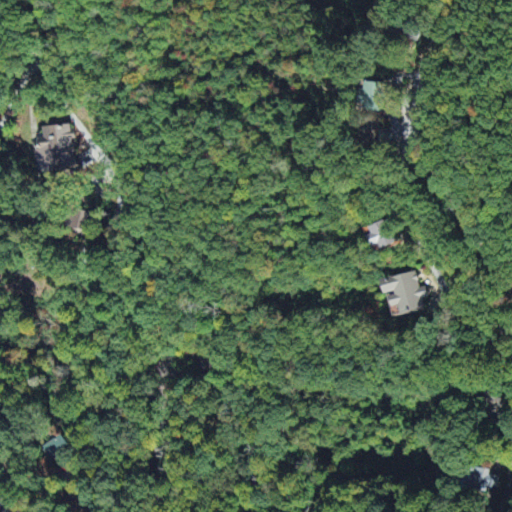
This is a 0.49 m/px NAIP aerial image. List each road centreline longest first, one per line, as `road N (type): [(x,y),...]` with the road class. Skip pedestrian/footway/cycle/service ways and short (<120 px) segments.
road 1 (track): [(440,0),(398,167),(412,343),(484,453)]
road 2 (residential): [(121,380),(89,322),(31,0)]
road 3 (residential): [(462,511),(484,453),(511,437),(479,218),(511,165)]
road 4 (residential): [(186,511),(204,422),(147,380),(121,380)]
road 5 (residential): [(29,511),(37,484),(121,380)]
